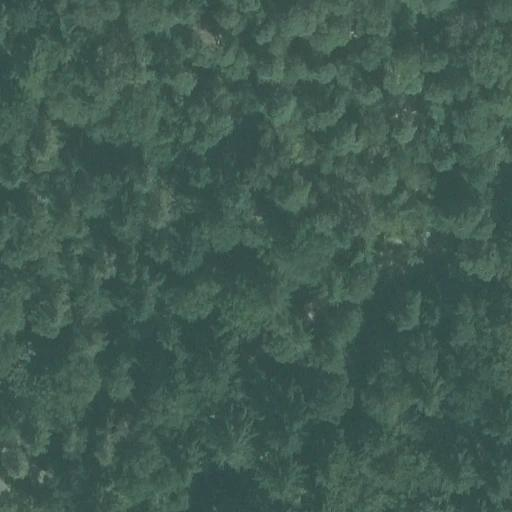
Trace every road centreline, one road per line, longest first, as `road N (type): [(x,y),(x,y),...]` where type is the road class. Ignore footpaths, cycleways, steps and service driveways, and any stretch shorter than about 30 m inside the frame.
road 1 (track): [(65,491),(180,390),(425,236),(511,165)]
road 2 (track): [(425,236),(392,67),(349,0)]
road 3 (track): [(146,420),(0,272)]
road 4 (track): [(174,396),(299,511)]
